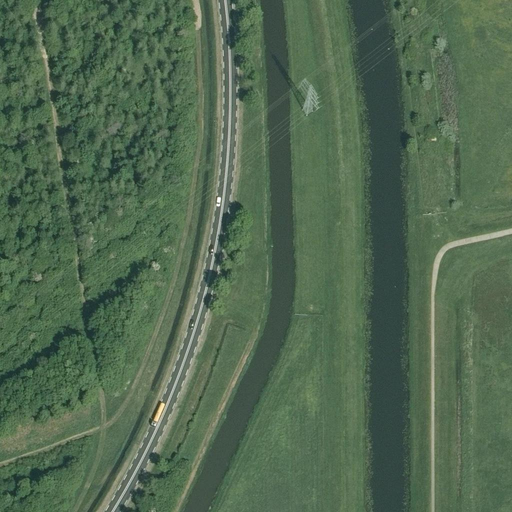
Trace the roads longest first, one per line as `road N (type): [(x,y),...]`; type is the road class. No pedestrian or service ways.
road 1 (unknown): [(38,0),(102,428),(0,467)]
road 2 (unknown): [(72,511),(152,349),(177,269),(200,166),(198,0)]
road 3 (primary): [(105,511),(162,413),(214,247),(226,72),(217,0)]
